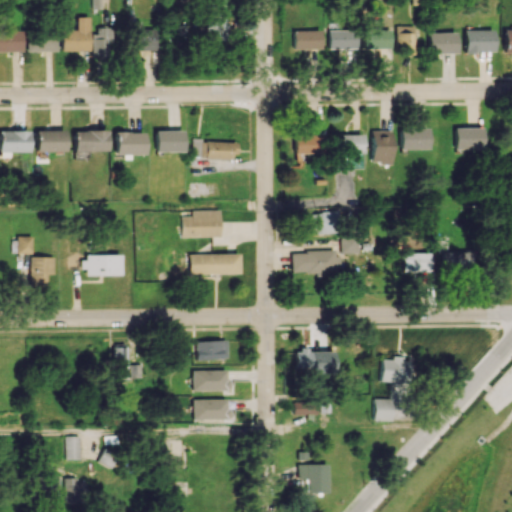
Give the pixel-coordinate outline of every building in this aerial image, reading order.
[(223,15),(203,15),(203,41),(223,41),(223,15)] [(87,50),(86,16),(74,17),(74,30),(59,30),(59,50),(87,50)] [(153,50),(153,29),(138,29),(138,21),(129,21),(129,50),(153,50)] [(395,50),(404,50),(404,54),(412,55),(413,26),(396,25),(395,50)] [(0,51),(20,51),(20,29),(0,29),(0,51)] [(326,30),(327,49),(354,48),(353,29),(326,30)] [(388,47),(388,29),(360,29),(361,48),(388,47)] [(492,29),(463,30),(464,52),(493,52),(492,29)] [(511,29),(503,29),(503,52),(511,51),(511,29)] [(90,57),(107,57),(108,30),(91,30),(90,57)] [(291,48),(318,49),(318,30),(291,30),(291,48)] [(455,32),(427,32),(428,53),(455,53),(455,32)] [(54,50),(54,33),(25,34),(25,51),(54,50)] [(452,149),(480,149),(480,127),(452,127),(452,149)] [(398,149),(426,149),(426,129),(398,129),(398,149)] [(27,131),(0,130),(0,151),(27,152),(27,131)] [(64,151),(64,130),(35,130),(35,151),(64,151)] [(73,151),(106,151),(106,130),(73,130),(73,151)] [(153,151),(180,151),(180,130),(153,130),(153,151)] [(370,163),(390,163),(391,130),(371,130),(370,163)] [(142,154),(142,132),(113,132),(113,154),(142,154)] [(320,135),(292,134),(291,153),(320,154),(320,135)] [(361,154),(362,135),(334,134),(333,153),(361,154)] [(234,141),(191,140),(190,157),(233,158),(234,141)] [(180,215),(180,236),(219,236),(218,209),(191,210),(191,215),(180,215)] [(303,212),(304,234),(336,232),(336,211),(303,212)] [(30,253),(30,236),(15,235),(15,253),(30,253)] [(356,252),(356,236),(339,237),(339,253),(356,252)] [(336,250),(290,251),(290,273),(337,272),(336,250)] [(441,251),(442,270),(469,269),(468,250),(441,251)] [(428,253),(401,252),(401,271),(428,272),(428,253)] [(187,254),(187,274),(238,273),(238,253),(187,254)] [(118,274),(118,255),(81,255),(81,275),(118,274)] [(28,285),(45,285),(45,274),(51,274),(51,256),(28,256),(28,285)] [(224,358),(224,339),(194,341),(195,359),(224,358)] [(125,344),(111,344),(112,380),(126,379),(125,344)] [(294,368),(310,367),(310,374),(333,373),(332,350),(294,350),(294,368)] [(379,381),(408,382),(408,358),(389,357),(389,359),(380,359),(379,381)] [(127,377),(139,377),(139,364),(127,364),(127,377)] [(190,370),(191,390),(225,389),(225,369),(190,370)] [(371,420),(398,420),(399,397),(372,397),(371,420)] [(226,398),(191,399),(191,419),(226,419),(226,398)] [(291,413),(315,414),(315,401),(292,401),(291,413)] [(63,459),(77,459),(77,436),(63,436),(63,459)] [(325,463),(295,464),(296,479),(304,478),(304,492),(325,492),(325,463)] [(62,502),(82,502),(82,479),(62,479),(62,502)]
